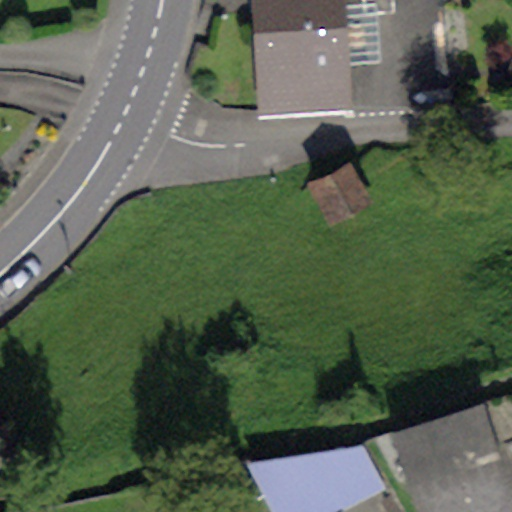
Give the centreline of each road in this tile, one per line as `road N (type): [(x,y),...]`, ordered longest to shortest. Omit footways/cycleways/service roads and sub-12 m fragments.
road 1 (residential): [(120,126),(198,145),(261,147),(511,120)]
road 2 (primary): [(120,126),(76,196),(0,275)]
road 3 (residential): [(0,54),(144,68)]
